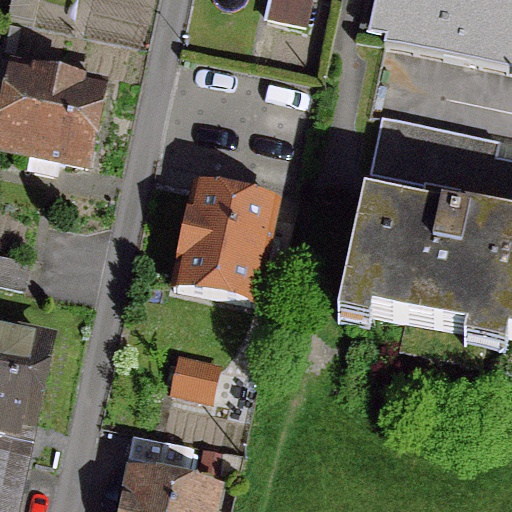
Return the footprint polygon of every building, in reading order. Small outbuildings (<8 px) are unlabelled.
[(511,0),(391,0),(382,42),(381,52),(511,79),(511,0)] [(48,180),(51,166),(82,172),(98,93),(9,76),(0,117),(0,155),(32,162),(29,176),(48,180)] [(435,193),(429,217),(359,202),(336,306),(360,311),(359,319),(463,341),(464,337),(511,347),(511,167),(491,163),(494,148),(376,123),(364,178),(435,193)] [(249,310),(259,266),(268,268),(273,249),(263,247),(270,212),(191,195),(170,293),(249,310)] [(0,292),(19,296),(24,267),(0,262),(0,292)] [(0,511),(9,511),(20,466),(12,442),(16,425),(27,428),(44,349),(0,339),(0,511)] [(207,405),(214,375),(174,366),(168,396),(207,405)] [(206,511),(209,496),(130,480),(123,511),(206,511)]
